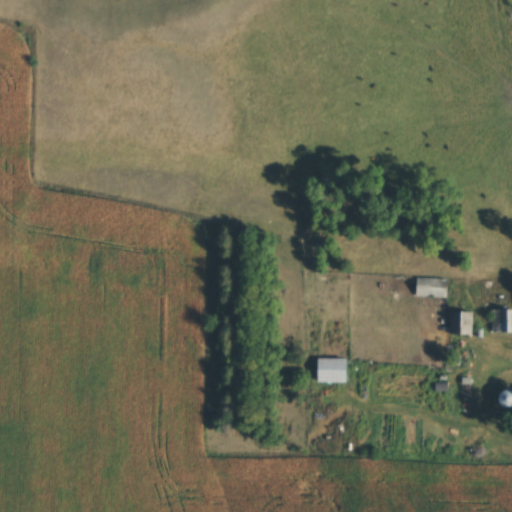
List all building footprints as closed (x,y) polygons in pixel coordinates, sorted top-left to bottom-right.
[(452,280),(419,279),(418,298),(451,299),(452,280)] [(511,332),(511,309),(494,310),(494,333),(511,332)] [(452,335),(475,335),(475,312),(452,312),(452,335)] [(320,382),(351,382),(351,359),(320,359),(320,382)] [(502,403),(511,407),(511,390),(509,389),(502,403)]
